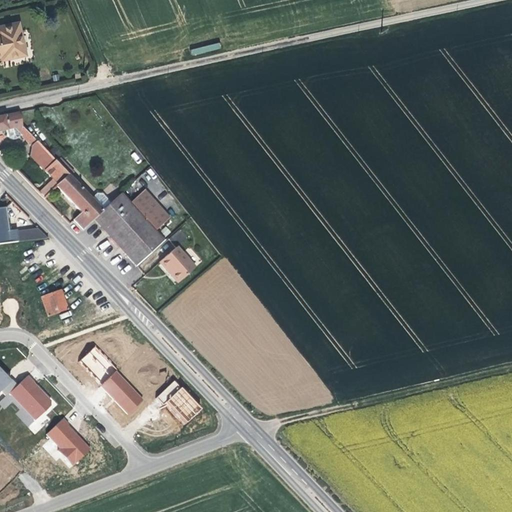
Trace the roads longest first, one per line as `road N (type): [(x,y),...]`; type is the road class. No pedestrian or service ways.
road 1 (unclassified): [(0,107),(504,0)]
road 2 (track): [(511,366),(250,428)]
road 3 (secondary): [(250,428),(167,328),(101,276)]
road 4 (secondary): [(101,276),(204,392),(250,428)]
road 5 (residential): [(0,335),(31,342),(141,469)]
road 6 (secondary): [(4,176),(101,276)]
